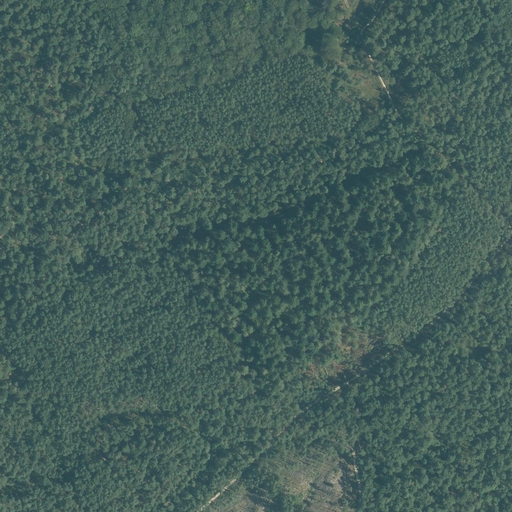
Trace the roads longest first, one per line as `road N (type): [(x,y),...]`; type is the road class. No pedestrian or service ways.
road 1 (track): [(282,429),(445,312),(511,233)]
road 2 (track): [(424,140),(395,110),(359,28)]
road 3 (track): [(511,226),(424,140)]
